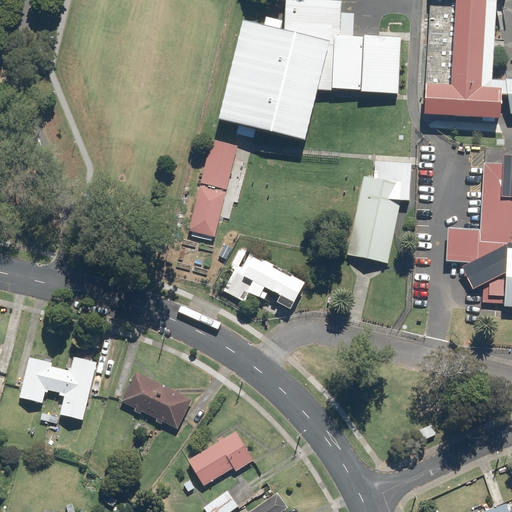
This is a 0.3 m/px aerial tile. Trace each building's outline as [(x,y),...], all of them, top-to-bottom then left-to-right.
[(221,118),(304,141),(317,90),(397,94),(401,38),(341,35),(342,0),(286,0),(286,31),(243,22),(221,118)] [(423,84),(421,114),(500,119),(502,88),(480,87),(485,0),(455,0),(450,85),(423,84)] [(238,146),(213,139),(201,184),(226,191),(238,146)] [(348,254),(389,263),(402,202),(410,202),(412,164),(377,160),(375,180),(363,178),(348,254)] [(511,164),(483,162),(480,230),(447,228),(446,262),(469,264),(462,268),(472,290),(485,284),(483,306),(511,308),(511,164)] [(225,195),(200,188),(187,233),(212,240),(225,195)] [(249,256),(240,251),(231,269),(236,271),(225,292),(245,302),(250,293),(261,298),(265,289),(297,305),(307,285),(294,278),(295,276),(250,254),(249,256)] [(71,371),(51,366),(52,363),(30,358),(20,397),(42,403),(46,389),(60,393),(60,395),(65,396),(60,414),(83,420),(97,362),(74,357),(71,371)] [(122,402),(178,429),(192,399),(136,372),(122,402)] [(59,417),(42,413),(40,420),(57,424),(59,417)] [(151,429),(137,422),(134,429),(148,436),(151,429)] [(431,425),(418,431),(423,441),(436,434),(431,425)] [(236,431),(188,460),(204,485),(233,468),(235,471),(253,460),(236,431)] [(227,491),(204,508),(207,511),(229,511),(238,506),(227,491)] [(277,493),(250,511),(280,511),(287,507),(277,493)]
